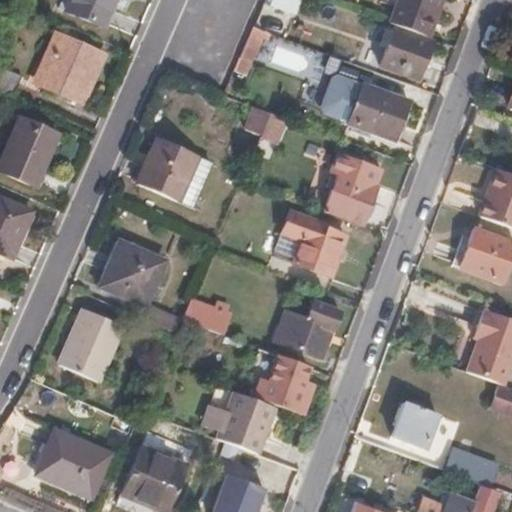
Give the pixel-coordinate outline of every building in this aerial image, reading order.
[(104,31),(117,0),(68,0),(63,13),(104,31)] [(265,0),(257,20),(285,32),(298,0),(265,0)] [(422,36),(434,0),(394,0),(387,22),(422,36)] [(247,75),(263,35),(269,38),(270,31),(252,24),(233,69),(247,75)] [(416,78),(430,41),(392,27),(378,63),(416,78)] [(76,103),(88,73),(95,76),(103,57),(55,35),(47,54),(54,58),(41,87),(76,103)] [(41,87),(54,58),(47,54),(33,84),(41,87)] [(0,92),(14,99),(22,79),(0,70),(0,92)] [(83,106),(95,76),(88,73),(76,103),(83,106)] [(394,139),(408,102),(360,82),(359,84),(334,75),(330,77),(320,105),(322,109),(346,118),(346,120),(351,122),(369,130),(394,139)] [(270,141),(280,116),(269,112),(258,137),(270,141)] [(0,176),(34,191),(56,139),(16,121),(0,158),(0,176)] [(369,130),(351,122),(350,128),(368,135),(369,130)] [(173,204),(193,159),(155,142),(135,186),(173,204)] [(379,187),(375,186),(381,168),(337,152),(330,171),(337,173),(323,210),(363,225),(371,202),(374,202),(379,187)] [(511,228),(511,175),(505,173),(493,169),(485,192),(489,194),(481,217),(511,228)] [(0,257),(9,262),(29,216),(0,203),(0,257)] [(330,277),(346,237),(327,229),(328,225),(290,210),(273,251),(275,255),(330,277)] [(502,283),(511,256),(511,244),(473,230),(459,266),(502,283)] [(159,265),(114,247),(96,291),(135,309),(131,319),(174,337),(179,322),(142,306),(159,265)] [(233,338),(241,317),(190,297),(181,317),(233,338)] [(318,356),(329,329),(334,330),(343,312),(315,301),(308,319),(292,313),(280,342),(318,356)] [(504,385),(511,363),(511,321),(483,310),(477,327),(481,329),(478,339),(466,371),(500,383),(504,385)] [(96,386),(120,329),(82,312),(57,368),(96,386)] [(163,350),(169,337),(140,325),(135,337),(163,350)] [(478,339),(481,329),(477,327),(473,337),(478,339)] [(301,413),(313,381),(306,379),(311,368),(277,355),(268,377),(260,374),(252,394),(301,413)] [(173,381),(178,370),(162,363),(157,374),(173,381)] [(511,414),(511,388),(504,385),(500,383),(491,407),(511,414)] [(258,454),(276,407),(236,392),(219,439),(225,441),(258,454)] [(423,449),(437,414),(402,402),(389,437),(423,449)] [(91,498),(108,459),(53,437),(34,480),(59,490),(61,485),(66,486),(91,498)] [(419,460),(423,449),(389,437),(385,447),(419,460)] [(173,511),(190,464),(140,445),(123,493),(173,511)] [(496,461),(451,445),(442,468),(488,485),(496,461)] [(255,511),(265,489),(227,473),(212,511),(255,511)] [(492,511),(498,496),(479,488),(476,499),(454,492),(448,496),(444,505),(421,496),(414,511),(492,511)]
